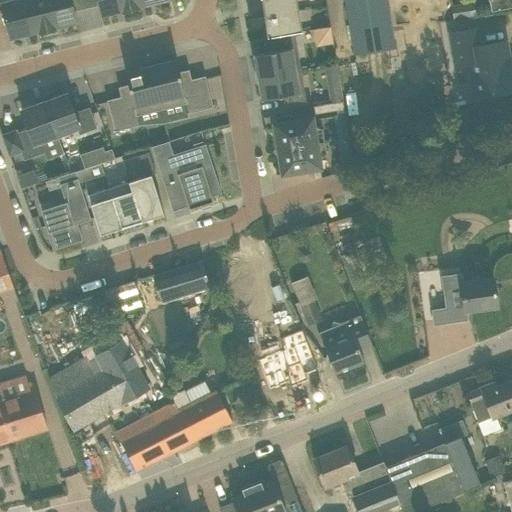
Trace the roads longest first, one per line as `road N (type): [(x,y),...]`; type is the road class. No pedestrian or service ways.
road 1 (residential): [(0,213),(19,251),(49,272),(80,275),(268,218),(250,133),(212,25)]
road 2 (residential): [(70,507),(156,483),(511,345)]
road 3 (residential): [(212,25),(0,82)]
